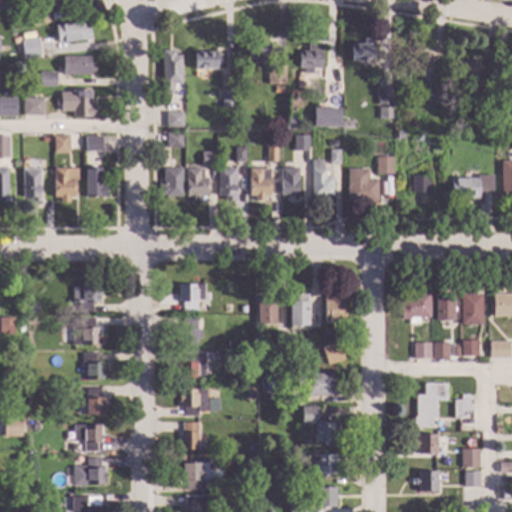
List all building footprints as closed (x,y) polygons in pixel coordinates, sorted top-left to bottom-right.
[(59,0),(49,9),(41,0),(59,0)] [(47,24),(30,28),(27,13),(43,9),(47,24)] [(84,29),(89,28),(90,41),(57,44),(55,26),(83,23),(84,29)] [(261,42),(269,42),(269,58),(261,58),(261,61),(252,61),(252,58),(244,58),(244,41),(250,41),(250,34),(261,34),(261,42)] [(374,64),(360,64),(360,62),(349,62),(349,45),(363,45),(363,38),(373,38),(374,64)] [(39,57),(22,59),(20,40),(37,39),(39,57)] [(320,45),(319,69),(310,68),(310,74),(302,74),(302,68),(296,68),(297,51),(306,52),(306,44),(320,45)] [(173,56),(180,56),(180,85),(172,85),(172,94),(161,95),(161,51),(173,51),(173,56)] [(215,54),(220,54),(220,65),(215,65),(215,69),(193,69),(193,52),(215,52),(215,54)] [(424,70),(415,70),(415,74),(410,74),(410,70),(401,70),(401,53),(424,53),(424,70)] [(472,61),(478,61),(478,79),(448,79),(448,67),(454,67),(454,60),(465,60),(465,56),(472,56),(472,61)] [(90,63),(95,63),(95,74),(62,75),(62,57),(90,57),(90,63)] [(284,84),(266,84),(265,67),(284,66),(284,84)] [(55,73),(55,87),(38,87),(38,72),(55,73)] [(332,95),(322,95),(321,80),(332,80),(332,95)] [(494,100),(479,100),(479,84),(494,83),(494,100)] [(391,104),(376,105),(376,88),(390,88),(391,104)] [(90,106),(94,106),(94,118),(71,119),(71,112),(60,112),(59,106),(54,106),(54,99),(59,99),(59,92),(72,92),(72,89),(90,89),(90,106)] [(233,108),(221,108),(221,90),(232,91),(233,91),(233,108)] [(435,104),(427,104),(427,95),(435,95),(435,104)] [(42,116),(22,116),(22,97),(42,97),(42,116)] [(16,117),(0,117),(0,99),(16,99),(16,117)] [(494,113),(484,113),(484,103),(494,103),(494,113)] [(179,111),(182,111),(182,128),(164,129),(164,112),(165,106),(179,106),(179,111)] [(389,120),(377,120),(377,108),(389,108),(389,120)] [(312,128),(339,129),(339,110),(312,109),(312,128)] [(351,129),(339,130),(339,120),(351,120),(351,129)] [(181,147),(166,148),(165,134),(181,134),(181,147)] [(68,154),(53,154),(53,135),(68,135),(68,154)] [(101,152),(84,152),(84,136),(101,136),(101,152)] [(306,151),(292,151),(293,136),(307,136),(306,151)] [(8,137),(0,137),(0,159),(8,159),(8,137)] [(275,162),(265,162),(265,146),(276,147),(275,162)] [(245,163),(233,163),(233,148),(244,147),(245,163)] [(338,165),(328,165),(327,150),(338,150),(338,165)] [(214,166),(200,166),(200,153),(214,153),(214,166)] [(391,157),(391,175),(373,175),(373,156),(391,157)] [(322,169),(325,169),(325,178),(331,178),(331,197),(326,197),(326,201),(315,202),(315,196),(310,196),(310,160),(322,160),(322,169)] [(511,198),(499,198),(498,161),(511,161),(511,198)] [(95,169),(101,169),(101,185),(105,185),(105,198),(84,198),(84,168),(90,168),(90,166),(95,166),(95,169)] [(77,182),(74,182),(74,198),(68,198),(68,202),(58,202),(58,198),(53,198),(52,169),(77,168),(77,182)] [(181,197),(162,197),(162,196),(158,196),(158,183),(162,183),(162,169),(181,169),(181,197)] [(234,201),(222,201),(222,198),(216,198),(216,169),(234,169),(234,201)] [(269,196),(263,196),(263,202),(253,202),(253,197),(247,197),(247,169),(268,169),(269,196)] [(297,171),(300,171),(300,176),(298,176),(298,196),(294,196),(294,202),(284,202),(284,197),(279,197),(279,169),(297,169),(297,171)] [(40,199),(21,199),(21,170),(40,170),(40,199)] [(202,179),(206,179),(206,197),(204,197),(204,201),(192,201),(192,197),(185,197),(185,170),(202,170),(202,179)] [(366,181),(375,181),(376,202),(346,202),(346,170),(366,170),(366,181)] [(426,193),(408,194),(408,175),(426,175),(426,193)] [(490,193),(478,193),(478,200),(448,200),(448,179),(475,178),(475,175),(490,175),(490,193)] [(99,303),(91,303),(91,313),(76,313),(76,303),(72,303),(71,287),(81,287),(81,285),(99,285),(99,303)] [(202,301),(195,301),(195,312),(181,312),(181,303),(177,303),(177,285),(202,285),(202,301)] [(427,318),(417,318),(417,325),(407,325),(407,320),(399,320),(399,298),(410,298),(410,295),(427,295),(427,318)] [(479,326),(458,326),(458,295),(479,295),(479,326)] [(511,318),(491,318),(491,295),(511,295),(511,318)] [(307,326),(301,326),(301,329),(291,329),(291,326),(288,326),(288,302),(296,302),(295,296),(306,296),(307,326)] [(342,300),(341,300),(341,310),(343,310),(344,323),(323,324),(323,299),(326,298),(326,296),(342,296),(342,300)] [(452,308),(453,308),(453,313),(452,313),(452,321),(434,321),(434,296),(452,296),(452,308)] [(277,307),(274,307),(274,324),(257,324),(256,298),(277,298),(277,307)] [(37,305),(36,314),(28,313),(29,305),(37,305)] [(13,335),(0,335),(0,318),(12,318),(13,335)] [(195,331),(200,331),(200,339),(195,339),(195,345),(178,345),(178,327),(182,327),(181,318),(195,318),(195,331)] [(93,328),(98,328),(98,346),(70,346),(70,343),(64,343),(64,331),(70,331),(70,328),(71,328),(71,319),(93,319),(93,328)] [(285,346),(275,346),(274,333),(285,332),(285,346)] [(476,357),(459,357),(459,341),(475,340),(476,357)] [(507,343),(507,358),(487,358),(487,342),(507,343)] [(342,360),(326,366),(320,348),(337,343),(342,360)] [(428,359),(411,360),(411,344),(428,344),(428,359)] [(446,360),(431,360),(431,344),(446,344),(446,360)] [(204,354),(211,353),(211,362),(203,362),(204,379),(177,381),(177,378),(175,378),(175,374),(178,373),(177,363),(182,362),(182,354),(204,353),(204,354)] [(95,363),(102,363),(102,366),(104,366),(104,371),(102,371),(102,381),(85,381),(85,364),(81,364),(81,354),(95,354),(95,363)] [(332,396),(302,396),(302,388),(295,388),(295,375),(332,375),(332,396)] [(445,402),(434,402),(434,419),(430,419),(430,429),(412,429),(412,418),(414,418),(414,396),(422,396),(422,384),(445,384),(445,402)] [(99,399),(103,399),(103,416),(84,416),(85,389),(99,389),(99,399)] [(205,412),(195,412),(195,417),(183,417),(183,408),(179,408),(179,390),(205,390),(205,412)] [(295,403),(278,403),(278,392),(295,392),(295,403)] [(467,400),(470,401),(469,419),(451,419),(451,401),(459,401),(459,396),(467,396),(467,400)] [(316,424),(332,424),(332,443),(312,443),(311,435),(313,435),(313,424),(300,424),(300,408),(316,408),(316,424)] [(20,438),(2,438),(2,419),(20,419),(20,438)] [(196,450),(179,450),(179,433),(181,433),(181,423),(196,423),(196,450)] [(100,435),(102,435),(102,440),(100,440),(100,443),(95,443),(96,452),(82,452),(82,442),(72,442),(72,426),(100,425),(100,435)] [(434,448),(437,448),(437,454),(434,454),(434,455),(415,455),(415,447),(412,447),(412,441),(415,441),(415,435),(434,435),(434,448)] [(255,449),(249,454),(246,450),(251,445),(255,449)] [(476,468),(459,468),(459,450),(476,450),(476,468)] [(333,475),(305,475),(305,455),(333,455),(333,475)] [(99,467),(102,467),(103,486),(71,487),(70,467),(85,467),(85,459),(99,458),(99,467)] [(210,464),(213,464),(213,471),(209,471),(209,481),(200,481),(200,490),(184,490),(184,480),(181,480),(181,464),(199,464),(199,463),(210,463),(210,464)] [(511,473),(497,474),(496,463),(511,463),(511,473)] [(435,492),(415,492),(415,486),(409,485),(409,480),(416,479),(416,472),(435,472),(435,492)] [(476,488),(462,487),(462,473),(476,473),(476,488)] [(35,490),(27,491),(27,482),(35,481),(35,490)] [(333,508),(312,508),(312,499),(314,499),(314,489),(333,488),(333,508)] [(511,500),(501,501),(500,490),(511,490),(511,500)] [(299,500),(303,500),(303,511),(288,511),(288,501),(289,501),(289,496),(299,496),(299,500)] [(99,506),(103,506),(103,511),(69,511),(69,497),(98,497),(99,506)] [(204,511),(178,511),(178,506),(183,506),(183,497),(204,497),(204,511)]
